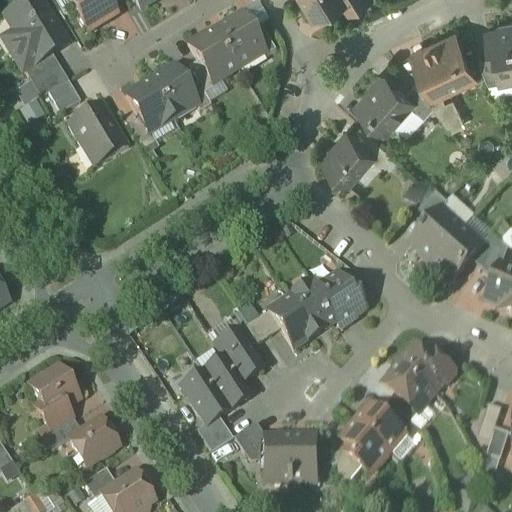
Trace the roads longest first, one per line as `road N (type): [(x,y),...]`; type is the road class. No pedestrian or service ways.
road 1 (residential): [(290,174),(80,308)]
road 2 (residential): [(213,511),(80,308)]
road 3 (residential): [(408,302),(290,174)]
road 4 (residential): [(324,85),(377,36),(453,0)]
road 5 (residential): [(80,308),(0,183)]
road 6 (residential): [(408,302),(315,404)]
road 7 (residential): [(220,0),(103,68)]
